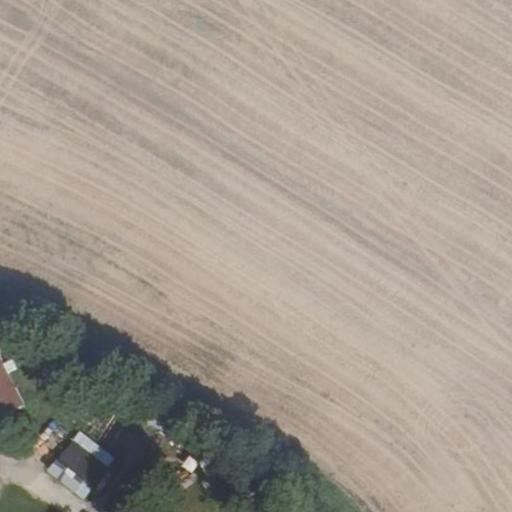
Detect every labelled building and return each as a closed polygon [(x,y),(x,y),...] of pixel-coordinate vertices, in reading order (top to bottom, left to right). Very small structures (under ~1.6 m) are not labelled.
[(0,420),(26,408),(0,355),(0,420)] [(65,373),(94,392),(105,377),(75,357),(65,373)] [(144,399),(133,419),(164,438),(176,419),(144,399)] [(99,465),(72,443),(56,463),(84,485),(99,465)] [(132,493),(150,511),(188,472),(168,454),(132,493)]
